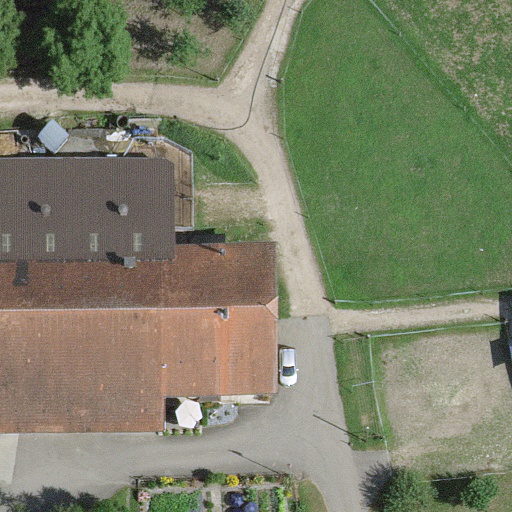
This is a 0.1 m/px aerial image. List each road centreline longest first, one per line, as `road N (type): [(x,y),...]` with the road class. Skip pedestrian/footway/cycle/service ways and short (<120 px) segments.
road 1 (track): [(288,0),(262,79),(273,152),(306,261)]
road 2 (track): [(354,511),(306,261)]
